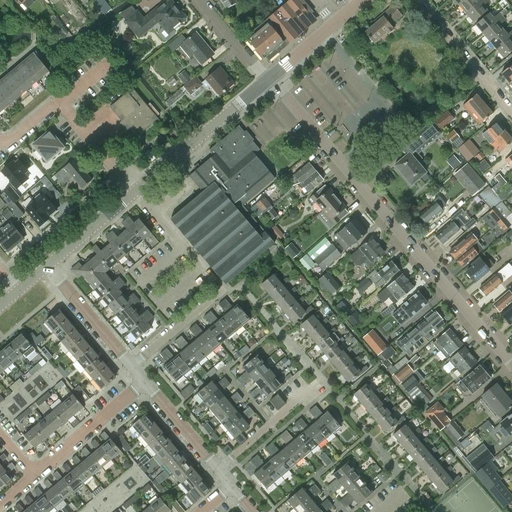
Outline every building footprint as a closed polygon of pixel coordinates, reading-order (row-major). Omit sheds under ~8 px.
[(103,0),(97,5),(104,14),(111,9),(103,0)] [(137,12),(126,20),(139,36),(150,27),(155,23),(155,22),(158,20),(163,26),(158,30),(158,35),(163,41),(167,41),(175,35),(175,28),(178,26),(178,24),(182,21),(185,22),(186,15),(182,15),(172,2),(172,0),(165,0),(166,1),(149,15),(148,14),(143,19),(137,12)] [(220,0),(224,5),(227,9),(238,2),(236,1),(237,0),(220,0)] [(299,0),(290,0),(268,19),(288,42),(316,19),(311,13),(313,12),(302,0),(301,1),(299,0)] [(465,0),(459,6),(466,14),(483,0),(465,0)] [(483,0),(466,14),(473,23),(486,11),(482,6),(488,1),(489,0),(483,0)] [(402,15),(393,6),(374,22),(375,24),(365,33),(374,43),(387,33),(388,34),(393,30),(392,28),(393,28),(387,21),(392,17),(395,21),(402,15)] [(488,14),(475,25),(482,33),(502,17),(503,16),(500,13),(499,12),(499,13),(492,18),(488,14)] [(502,17),(482,33),(489,42),(502,30),(498,25),(505,20),(505,19),(503,16),(502,17)] [(250,38),(248,40),(264,59),(266,57),(268,59),(288,42),(268,19),(248,36),(250,38)] [(60,23),(56,26),(57,26),(65,36),(68,33),(60,23)] [(502,30),(489,42),(496,50),(511,36),(511,30),(507,35),(502,30)] [(190,59),(194,56),(201,65),(213,55),(200,40),(201,39),(196,33),(187,40),(181,34),(168,46),(173,52),(180,46),(190,59)] [(511,36),(496,50),(503,58),(511,50),(511,36)] [(24,66),(36,80),(41,76),(42,77),(48,72),(35,56),(34,56),(35,57),(30,61),(28,58),(24,62),(26,65),(24,66)] [(511,63),(501,73),(509,83),(511,80),(511,63)] [(13,76),(25,90),(30,86),(31,87),(37,81),(36,80),(24,66),(19,70),(17,67),(13,71),(15,74),(13,76)] [(196,76),(182,87),(179,89),(182,93),(185,90),(190,95),(203,85),(205,89),(211,85),(214,88),(212,90),(218,97),(233,84),(220,68),(207,79),(201,83),(196,76)] [(186,72),(178,78),(184,84),(191,78),(186,72)] [(2,85),(14,99),(19,95),(20,96),(26,91),(25,90),(13,76),(8,80),(6,77),(2,80),(4,83),(2,85)] [(469,80),(461,87),(464,91),(472,85),(469,80)] [(0,104),(3,109),(8,105),(9,106),(15,100),(14,99),(2,85),(0,86),(0,104)] [(119,123),(126,131),(126,132),(133,126),(139,135),(158,119),(156,117),(159,114),(150,103),(146,106),(132,89),(109,108),(116,115),(121,121),(119,123)] [(462,106),(465,109),(470,115),(484,104),(476,95),(462,106)] [(484,104),(470,115),(479,125),(492,114),(484,104)] [(397,109),(398,125),(410,122),(409,112),(397,109)] [(432,121),(400,149),(406,155),(394,165),(411,185),(426,173),(416,162),(421,158),(417,153),(442,133),(440,130),(454,119),(447,110),(433,122),(432,121)] [(483,134),(482,135),(490,144),(494,140),(505,131),(497,122),(483,134)] [(203,192),(182,210),(170,220),(225,285),(274,243),(243,206),(275,178),(255,154),(260,150),(253,141),(251,142),(239,128),(219,145),(218,143),(209,151),(213,156),(189,177),(203,192)] [(453,130),(446,136),(452,143),(459,137),(453,130)] [(511,140),(505,131),(494,140),(499,147),(496,149),(499,153),(511,141),(511,140)] [(46,134),(32,145),(42,158),(45,161),(48,161),(51,159),(52,159),(64,148),(54,136),(51,133),(47,133),(46,134)] [(469,139),(457,149),(467,161),(479,151),(469,139)] [(148,150),(144,153),(151,162),(156,158),(148,150)] [(485,156),(480,151),(471,160),(475,165),(480,161),(485,156)] [(74,159),(54,176),(62,186),(72,178),(82,189),(92,180),(74,159)] [(477,165),(482,172),(490,166),(484,159),(477,165)] [(13,161),(1,171),(16,189),(28,179),(24,174),(28,171),(18,160),(15,163),(13,161)] [(467,163),(453,175),(459,182),(473,170),(467,163)] [(292,185),(295,189),(315,172),(308,164),(295,175),(298,179),(292,185)] [(315,172),(295,189),(299,186),(304,191),(301,193),(304,196),(322,181),(315,172)] [(494,178),(498,182),(503,178),(499,174),(494,178)] [(479,177),(465,189),(471,197),(485,185),(479,177)] [(507,183),(503,178),(498,182),(501,187),(507,183)] [(9,185),(0,192),(0,197),(7,206),(13,201),(18,197),(9,185)] [(315,202),(323,211),(338,198),(333,192),(331,193),(324,185),(308,200),(312,205),(315,202)] [(511,188),(509,185),(501,192),(506,197),(511,191),(511,188)] [(489,186),(478,195),(491,210),(501,201),(489,186)] [(41,191),(32,199),(35,203),(49,219),(58,211),(41,191)] [(256,203),(250,209),(259,219),(262,216),(265,213),(272,208),(263,198),(256,203)] [(342,204),(338,198),(323,211),(330,220),(327,222),(332,227),(348,213),(341,205),(342,204)] [(435,202),(419,216),(425,224),(437,214),(437,215),(441,213),(440,211),(442,210),(441,208),(445,205),(440,199),(436,203),(435,202)] [(13,201),(7,206),(17,218),(23,213),(13,201)] [(500,202),(488,213),(498,224),(505,218),(506,218),(510,214),(511,213),(502,201),(501,201),(500,202)] [(35,203),(25,211),(39,227),(49,219),(35,203)] [(7,208),(0,214),(6,221),(12,215),(7,208)] [(272,208),(265,213),(271,221),(278,215),(272,208)] [(505,218),(498,224),(503,231),(511,224),(511,226),(511,213),(510,214),(506,218),(505,218)] [(129,217),(125,220),(143,241),(144,242),(145,242),(144,240),(151,234),(139,219),(134,223),(129,217)] [(452,222),(435,236),(442,244),(459,230),(464,225),(457,217),(452,222)] [(341,230),(343,232),(340,235),(344,239),(362,224),(359,220),(357,220),(356,220),(355,218),(341,230)] [(125,220),(121,224),(127,230),(122,233),(134,248),(141,242),(142,242),(143,243),(144,242),(143,241),(125,220)] [(0,232),(0,242),(2,245),(1,246),(5,251),(6,250),(7,251),(22,239),(10,224),(1,231),(0,232)] [(362,224),(344,239),(348,244),(351,242),(352,244),(366,232),(365,230),(365,229),(365,228),(362,224)] [(278,240),(284,236),(275,225),(270,229),(278,240)] [(112,232),(109,235),(126,255),(128,256),(127,254),(134,248),(122,233),(117,238),(112,232)] [(450,252),(456,260),(477,241),(471,234),(450,252)] [(109,235),(105,238),(110,244),(105,248),(117,262),(124,256),(125,256),(127,257),(128,256),(126,255),(109,235)] [(371,238),(354,252),(349,257),(356,265),(360,266),(367,259),(371,264),(384,253),(371,238)] [(477,241),(456,260),(462,267),(484,249),(477,241)] [(291,242),(285,248),(293,258),(300,253),(291,242)] [(314,260),(316,263),(323,271),(341,255),(332,244),(314,260)] [(96,246),(92,249),(97,255),(109,269),(111,271),(112,270),(111,268),(117,262),(105,248),(101,252),(96,246)] [(73,268),(72,273),(77,279),(82,275),(94,290),(109,278),(104,273),(109,269),(97,255),(83,267),(79,263),(73,268)] [(479,258),(472,264),(473,266),(466,272),(474,282),(488,270),(488,269),(493,264),(489,259),(484,263),(479,258)] [(375,270),(366,278),(370,283),(372,281),(374,284),(378,288),(381,286),(399,270),(391,262),(378,273),(375,270)] [(507,264),(479,288),(480,289),(486,296),(502,282),(498,278),(503,275),(511,268),(507,264)] [(327,272),(320,279),(329,290),(337,284),(327,272)] [(382,303),(388,298),(408,281),(403,274),(387,287),(386,287),(376,296),(382,303)] [(266,281),(261,285),(270,295),(282,285),(283,286),(289,281),(287,278),(286,277),(280,283),(273,275),(266,281)] [(109,278),(94,290),(100,297),(98,299),(99,299),(101,298),(102,299),(122,282),(119,278),(118,277),(112,283),(109,278)] [(366,278),(355,287),(360,294),(372,285),(370,283),(366,278)] [(408,281),(388,298),(394,305),(414,288),(408,281)] [(101,298),(99,299),(100,300),(102,299),(109,307),(123,295),(119,290),(125,285),(122,282),(102,299),(101,298)] [(282,285),(270,295),(278,304),(289,294),(290,296),(297,290),(294,288),(294,287),(288,292),(283,286),(282,285)] [(511,287),(493,303),(499,311),(511,299),(511,287)] [(401,306),(410,317),(427,302),(417,292),(401,306)] [(123,295),(109,307),(114,313),(112,315),(113,316),(115,314),(115,315),(136,298),(133,294),(126,299),(123,295)] [(289,294),(278,304),(286,314),(297,304),(299,305),(305,300),(302,297),(302,296),(296,302),(290,296),(289,294)] [(115,314),(113,316),(114,317),(116,316),(123,323),(137,311),(132,306),(139,301),(136,298),(115,315),(115,314)] [(225,298),(221,301),(222,302),(242,326),(248,321),(250,319),(255,315),(242,301),(238,305),(234,308),(226,299),(225,298)] [(221,301),(218,304),(219,305),(226,314),(223,318),(235,332),(242,326),(222,302),(221,301)] [(511,303),(500,314),(509,324),(511,322),(511,303)] [(297,304),(286,314),(293,323),(305,313),(306,315),(313,309),(310,306),(304,312),(299,305),(297,304)] [(431,310),(423,317),(425,319),(432,328),(433,327),(436,330),(442,325),(440,322),(442,320),(434,311),(432,312),(431,310)] [(45,323),(53,332),(67,320),(59,311),(45,323)] [(137,311),(123,323),(128,330),(127,332),(129,331),(150,314),(147,311),(140,316),(137,311)] [(210,311),(207,314),(207,315),(227,338),(235,332),(223,318),(219,321),(211,312),(210,311)] [(362,319),(355,311),(347,318),(353,326),(362,319)] [(129,331),(127,332),(128,333),(130,332),(137,340),(145,332),(148,330),(151,328),(147,323),(153,318),(150,314),(129,331)] [(207,314),(203,317),(204,318),(212,327),(208,330),(220,345),(227,338),(207,315),(207,314)] [(301,325),(309,335),(321,325),(323,327),(329,322),(326,318),(319,323),(313,315),(301,325)] [(415,327),(422,336),(424,334),(427,338),(430,336),(427,332),(432,328),(425,319),(415,327)] [(67,320),(53,332),(61,342),(75,330),(67,320)] [(196,323),(192,326),(193,327),(212,351),(220,345),(208,330),(204,333),(196,324),(196,323)] [(321,325),(309,335),(317,344),(329,334),(331,336),(334,333),(337,331),(334,328),(328,333),(323,327),(321,325)] [(192,326),(189,329),(189,330),(197,339),(193,343),(205,357),(212,351),(193,327),(192,326)] [(406,335),(413,344),(414,343),(418,346),(421,344),(418,340),(422,336),(415,327),(406,335)] [(449,329),(436,340),(432,343),(438,351),(455,337),(449,329)] [(75,330),(61,342),(68,351),(83,339),(75,330)] [(329,334),(317,344),(325,354),(337,343),(338,345),(344,340),(342,337),(339,339),(334,333),(331,336),(329,334)] [(363,338),(369,345),(377,354),(386,347),(378,338),(374,341),(368,333),(363,338)] [(21,335),(12,342),(22,355),(23,355),(25,358),(35,350),(31,346),(21,335)] [(396,343),(402,349),(404,352),(405,351),(408,354),(412,352),(408,348),(413,344),(406,335),(396,343)] [(181,336),(177,339),(178,340),(198,363),(205,357),(193,343),(189,346),(182,337),(181,336)] [(455,337),(438,351),(439,351),(440,350),(446,357),(461,344),(455,337)] [(83,339),(68,351),(77,361),(91,349),(83,339)] [(177,339),(174,342),(175,342),(183,352),(179,355),(191,370),(198,363),(178,340),(177,339)] [(12,342),(2,351),(13,363),(22,355),(12,342)] [(337,343),(325,354),(333,363),(345,353),(346,355),(352,350),(350,346),(343,352),(338,345),(337,343)] [(166,348),(163,351),(163,352),(183,376),(191,370),(179,355),(175,358),(167,349),(166,348)] [(451,359),(457,366),(470,355),(464,348),(451,359)] [(91,349),(77,361),(85,370),(99,358),(91,349)] [(2,351),(0,352),(0,367),(3,371),(13,363),(2,351)] [(163,351),(159,354),(160,355),(168,364),(164,368),(176,382),(183,376),(163,352),(163,351)] [(345,353),(333,363),(341,373),(352,363),(354,365),(360,359),(357,356),(351,361),(346,355),(345,353)] [(246,372),(237,379),(240,383),(264,363),(257,355),(252,360),(248,356),(242,361),(245,365),(242,368),(246,372)] [(470,355),(457,366),(463,373),(476,362),(470,355)] [(405,357),(399,363),(402,366),(408,361),(405,357)] [(99,358),(85,370),(93,380),(107,368),(99,358)] [(38,363),(33,367),(37,371),(42,367),(38,363)] [(264,363),(240,383),(243,386),(251,379),(255,383),(270,370),(264,363)] [(295,374),(299,371),(292,363),(287,368),(289,370),(291,368),(295,374)] [(352,363),(341,373),(349,382),(360,372),(362,374),(368,369),(366,365),(359,371),(354,365),(352,363)] [(393,374),(391,375),(399,384),(401,383),(402,382),(401,382),(413,371),(407,365),(406,363),(394,374),(394,373),(393,374)] [(462,382),(459,385),(464,392),(468,389),(471,393),(490,377),(486,372),(487,371),(482,365),(481,366),(480,365),(461,381),(462,382)] [(28,371),(32,375),(37,371),(33,367),(28,371)] [(107,368),(93,380),(101,389),(115,377),(107,368)] [(258,386),(249,394),(252,397),(276,377),(270,370),(255,383),(258,386)] [(411,374),(400,384),(407,393),(419,383),(411,374)] [(212,382),(197,394),(203,402),(227,381),(225,378),(224,377),(215,385),(212,382)] [(276,377),(252,397),(255,401),(264,393),(268,398),(283,385),(276,377)] [(14,383),(18,387),(23,383),(19,379),(14,383)] [(61,381),(55,386),(58,390),(65,385),(61,381)] [(227,381),(203,402),(209,409),(224,396),(221,393),(231,385),(227,381)] [(9,387),(13,392),(18,387),(14,383),(9,387)] [(433,399),(419,383),(407,393),(421,409),(433,399)] [(482,396),(483,397),(480,399),(494,416),(497,414),(498,416),(508,407),(509,408),(511,406),(510,405),(511,403),(511,402),(496,383),(482,396)] [(354,394),(362,404),(373,394),(375,395),(381,390),(379,387),(372,393),(365,384),(354,394)] [(78,386),(73,390),(77,394),(81,390),(82,389),(79,385),(78,386)] [(81,390),(77,394),(85,403),(89,399),(90,399),(82,389),(81,390)] [(48,392),(42,397),(45,401),(51,396),(48,392)] [(215,416),(240,396),(237,392),(228,400),(224,396),(209,409),(215,416)] [(277,394),(270,400),(270,401),(278,410),(285,403),(278,395),(277,394)] [(373,394),(362,404),(370,413),(382,403),(383,405),(389,400),(387,396),(380,402),(375,395),(373,394)] [(62,403),(73,415),(82,407),(72,395),(62,403)] [(221,423),(237,411),(234,407),(243,399),(240,396),(215,416),(221,423)] [(42,397),(35,403),(38,406),(45,401),(42,397)] [(53,411),(63,423),(73,415),(62,403),(53,411)] [(382,403),(370,413),(378,422),(389,413),(391,414),(397,409),(395,406),(388,412),(383,405),(382,403)] [(312,409),(333,433),(340,427),(328,412),(323,415),(316,406),(312,409)] [(237,411),(221,423),(228,431),(252,410),(249,407),(240,415),(237,411)] [(28,409),(22,414),(25,417),(31,412),(28,409)] [(313,424),(326,440),(333,433),(312,409),(309,412),(316,421),(313,424)] [(430,409),(425,412),(440,430),(450,421),(442,412),(437,417),(430,409)] [(252,410),(228,431),(240,445),(246,439),(240,433),(249,426),(246,422),(255,414),(252,410)] [(43,419),(54,431),(63,423),(53,411),(43,419)] [(396,421),(391,414),(389,413),(378,422),(386,433),(398,423),(399,424),(405,419),(403,416),(396,421)] [(511,413),(499,423),(502,427),(499,430),(505,438),(509,435),(509,436),(511,433),(511,413)] [(22,414),(16,419),(19,422),(25,417),(22,414)] [(146,414),(132,426),(136,431),(134,433),(137,437),(140,435),(154,424),(146,414)] [(297,421),(318,446),(326,440),(313,424),(309,427),(301,418),(297,421)] [(34,427),(44,440),(54,431),(43,419),(34,427)] [(452,421),(446,426),(457,439),(458,440),(465,434),(453,420),(452,421)] [(488,420),(480,427),(484,431),(491,425),(488,420)] [(302,433),(298,437),(311,452),(318,446),(297,421),(294,424),(302,433)] [(154,424),(140,435),(148,445),(162,433),(154,424)] [(393,434),(401,444),(413,434),(415,436),(421,431),(418,428),(412,433),(405,425),(393,434)] [(24,436),(34,448),(44,440),(34,427),(24,436)] [(103,432),(100,435),(106,443),(101,447),(100,447),(110,460),(120,452),(120,451),(109,438),(104,431),(103,432)] [(282,434),(303,458),(311,452),(298,437),(294,440),(286,431),(282,434)] [(162,433),(148,445),(156,454),(170,442),(162,433)] [(287,446),(283,449),(296,465),(303,458),(282,434),(279,436),(287,446)] [(401,444),(409,453),(421,443),(423,445),(429,440),(426,437),(420,442),(415,436),(413,434),(401,444)] [(119,436),(115,440),(123,449),(129,445),(121,435),(120,436),(119,436)] [(94,440),(90,443),(96,451),(92,455),(91,455),(101,468),(110,460),(100,447),(101,447),(95,439),(94,440)] [(170,442),(156,454),(164,464),(178,452),(170,442)] [(268,446),(289,471),(296,465),(283,449),(279,452),(271,443),(268,446)] [(421,443),(409,453),(417,463),(429,453),(430,455),(437,450),(434,447),(428,452),(423,445),(421,443)] [(273,458),(269,461),(281,477),(289,471),(268,446),(265,449),(273,458)] [(85,448),(81,451),(87,459),(82,463),(81,463),(91,475),(101,468),(91,455),(92,455),(85,447),(85,448)] [(493,456),(487,449),(470,463),(476,470),(481,467),(493,456)] [(178,452),(164,464),(172,473),(186,461),(178,452)] [(417,463),(426,473),(437,463),(439,465),(445,460),(442,456),(436,461),(430,455),(429,453),(417,463)] [(75,456),(71,459),(78,467),(73,471),(72,471),(82,484),(91,475),(81,463),(82,463),(76,455),(75,456)] [(253,458),(274,483),(281,477),(269,461),(265,465),(257,455),(253,458)] [(322,461),(327,467),(332,463),(327,457),(322,461)] [(267,489),(274,483),(253,458),(250,461),(258,470),(254,474),(267,489)] [(186,461),(172,473),(180,483),(194,471),(186,461)] [(336,479),(327,486),(330,490),(354,470),(348,462),(333,475),(336,479)] [(3,470),(0,472),(0,489),(12,480),(7,474),(15,468),(15,467),(11,463),(3,470)] [(66,464),(62,467),(68,475),(63,479),(62,479),(72,492),(73,491),(74,493),(80,488),(78,487),(82,484),(72,471),(73,471),(66,463),(66,464)] [(437,463),(426,473),(434,483),(444,473),(446,474),(453,469),(450,465),(444,471),(439,465),(437,463)] [(487,463),(475,473),(503,507),(511,499),(511,497),(498,481),(500,479),(495,472),(487,463)] [(354,470),(330,490),(333,494),(342,486),(345,490),(361,477),(354,470)] [(56,472),(52,475),(59,483),(53,487),(63,500),(72,492),(62,479),(63,479),(57,471),(56,472)] [(194,471),(180,483),(188,492),(202,480),(194,471)] [(377,475),(376,476),(382,483),(388,478),(386,476),(382,471),(377,475)] [(444,473),(434,483),(441,492),(453,482),(454,484),(461,478),(458,475),(451,481),(446,474),(444,473)] [(348,493),(339,501),(340,502),(342,505),(367,484),(361,477),(345,490),(348,493)] [(47,480),(42,483),(49,491),(43,495),(51,504),(53,508),(63,500),(53,487),(47,480)] [(188,492),(185,495),(193,504),(194,504),(196,502),(210,490),(202,480),(188,492)] [(148,484),(142,489),(145,493),(151,488),(148,484)] [(302,488),(287,501),(293,509),(318,488),(315,484),(305,492),(302,488)] [(367,484),(342,505),(345,508),(348,505),(354,500),(355,501),(358,505),(373,492),(367,484)] [(37,488),(33,491),(39,499),(34,503),(35,504),(40,511),(48,511),(53,508),(51,504),(43,495),(37,488)] [(318,488),(293,509),(296,511),(303,511),(314,503),(311,499),(321,491),(318,488)] [(135,495),(129,500),(132,504),(138,499),(135,495)] [(24,499),(30,507),(24,511),(40,511),(35,504),(34,503),(28,496),(24,499)] [(149,506),(154,511),(166,511),(169,510),(159,498),(149,506)] [(173,498),(168,502),(172,506),(176,502),(177,502),(174,498),(173,498)] [(314,503),(303,511),(318,511),(329,503),(330,502),(327,499),(326,499),(318,507),(314,503)] [(129,500),(122,505),(126,509),(132,504),(129,500)] [(176,502),(172,506),(176,511),(184,511),(185,511),(177,502),(176,502)] [(329,503),(318,511),(325,511),(332,507),(333,506),(330,502),(329,503)]
